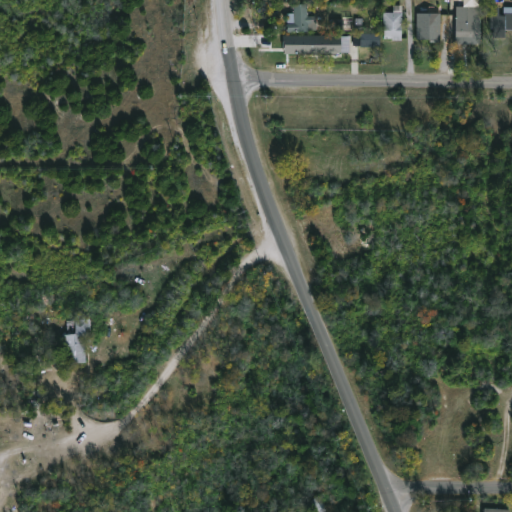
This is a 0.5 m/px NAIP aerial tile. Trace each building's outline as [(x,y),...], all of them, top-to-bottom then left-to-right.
[(307,3),(307,15),(312,15),(313,21),(316,21),(317,29),(288,31),(287,12),(294,12),(294,4),(307,3)] [(402,23),(402,39),(392,39),(392,37),(384,37),(384,12),(393,12),(393,4),(402,4),(402,23)] [(440,17),(440,40),(417,38),(418,22),(428,22),(429,4),(440,4),(440,17)] [(511,29),(506,29),(506,37),(493,37),(493,28),(490,28),(490,7),(500,7),(500,15),(504,15),(504,7),(511,7),(511,29)] [(467,10),(467,22),(481,23),(481,39),(455,39),(456,15),(458,10),(467,10)] [(360,46),(380,46),(380,33),(360,33),(360,46)] [(284,54),(350,53),(349,35),(283,36),(284,54)] [(54,361),(54,348),(63,348),(63,332),(74,332),(74,317),(89,317),(89,332),(86,332),(86,361),(54,361)] [(46,370),(22,370),(21,354),(45,354),(46,370)]
